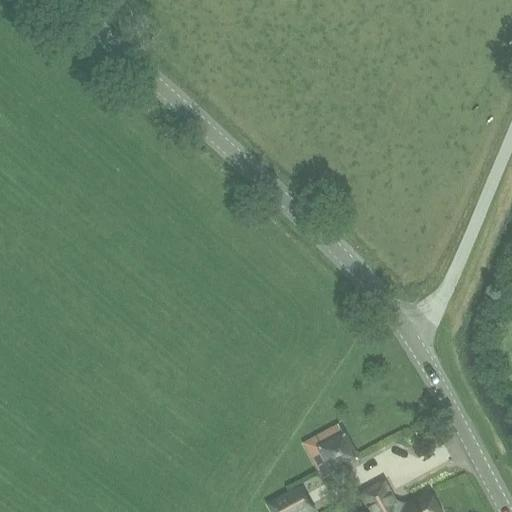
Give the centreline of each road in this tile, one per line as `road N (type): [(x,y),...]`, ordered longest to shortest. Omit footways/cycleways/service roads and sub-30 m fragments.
road 1 (unclassified): [(409,336),(314,229),(59,0)]
road 2 (unclassified): [(409,336),(449,283),(511,139)]
road 3 (unclassified): [(505,511),(409,336)]
